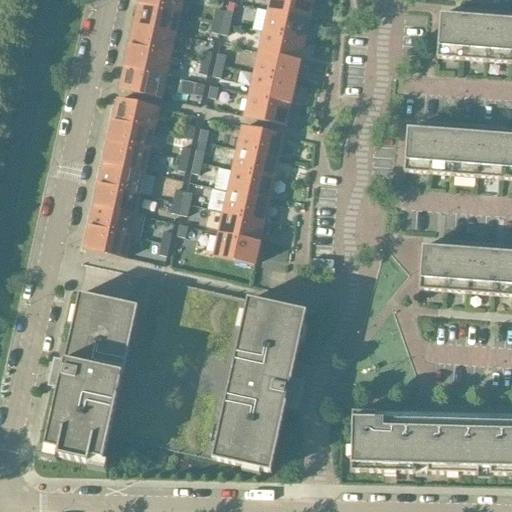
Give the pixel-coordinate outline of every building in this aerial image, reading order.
[(179,15),(182,0),(140,0),(139,6),(179,15)] [(308,21),(313,0),(311,0),(270,0),(268,12),(308,21)] [(174,36),(179,15),(139,6),(134,27),(174,36)] [(221,24),(223,12),(215,11),(213,22),(221,24)] [(304,42),(308,21),(268,12),(263,33),(304,42)] [(232,14),(227,13),(224,13),(222,24),(229,26),(232,14)] [(511,65),(511,21),(440,16),(436,60),(511,65)] [(218,36),(221,24),(213,22),(210,34),(218,36)] [(227,38),(229,26),(222,24),(219,36),(227,38)] [(170,57),(174,36),(134,27),(129,48),(170,57)] [(299,64),(304,42),(263,33),(259,55),(299,64)] [(165,78),(170,57),(129,48),(125,69),(165,78)] [(209,66),(211,54),(204,52),(201,64),(209,66)] [(225,57),(217,55),(215,67),(223,69),(225,57)] [(294,85),(299,64),(259,55),(254,76),(294,85)] [(206,77),(209,66),(201,64),(198,76),(206,77)] [(220,80),(223,69),(215,67),(212,79),(220,80)] [(160,101),(165,78),(125,69),(120,92),(160,101)] [(290,106),(294,85),(254,76),(249,97),(290,106)] [(202,98),(204,87),(196,85),(194,97),(202,98)] [(218,90),(210,88),(208,100),(215,101),(218,90)] [(285,128),(290,106),(249,97),(244,119),(285,128)] [(153,132),(158,110),(118,101),(112,123),(153,132)] [(148,154),(153,132),(112,123),(108,145),(148,154)] [(192,141),(195,130),(187,128),(184,140),(192,141)] [(278,160),(283,138),(242,129),(237,151),(278,160)] [(511,182),(511,138),(407,130),(404,174),(511,182)] [(208,133),(201,131),(198,143),(206,144),(208,133)] [(144,175),(148,154),(108,145),(103,166),(144,175)] [(187,162),(190,151),(182,149),(180,161),(187,162)] [(273,181),(278,160),(237,151),(233,172),(273,181)] [(204,154),(196,152),(193,164),(201,166),(204,154)] [(185,174),(187,162),(180,161),(177,172),(185,174)] [(198,177),(201,166),(193,164),(191,175),(198,177)] [(139,196),(144,175),(103,166),(98,187),(139,196)] [(268,203),(273,181),(233,172),(228,193),(268,203)] [(135,215),(139,196),(98,187),(94,208),(144,219),(144,217),(135,215)] [(180,205),(183,193),(175,192),(173,203),(180,205)] [(264,224),(268,203),(228,193),(223,215),(264,224)] [(192,195),(186,194),(184,194),(181,205),(189,207),(192,195)] [(178,217),(180,205),(173,203),(170,215),(178,217)] [(187,219),(189,207),(181,205),(179,217),(187,219)] [(139,240),(144,219),(94,208),(89,229),(139,240)] [(259,245),(264,224),(223,215),(218,236),(259,245)] [(187,228),(179,227),(177,238),(184,240),(187,228)] [(139,242),(139,240),(89,229),(84,251),(125,260),(129,240),(139,242)] [(169,247),(171,235),(163,233),(161,245),(169,247)] [(254,267),(259,245),(218,236),(213,258),(254,267)] [(166,258),(169,247),(161,245),(158,257),(166,258)] [(511,299),(511,255),(422,248),(418,292),(511,299)] [(306,314),(143,278),(137,309),(79,296),(64,365),(56,363),(51,385),(59,387),(45,451),(58,454),(57,459),(89,466),(90,461),(103,464),(109,439),(270,475),(286,406),(294,407),(298,385),(291,383),(306,314)] [(511,477),(511,418),(352,414),(350,474),(511,477)]
